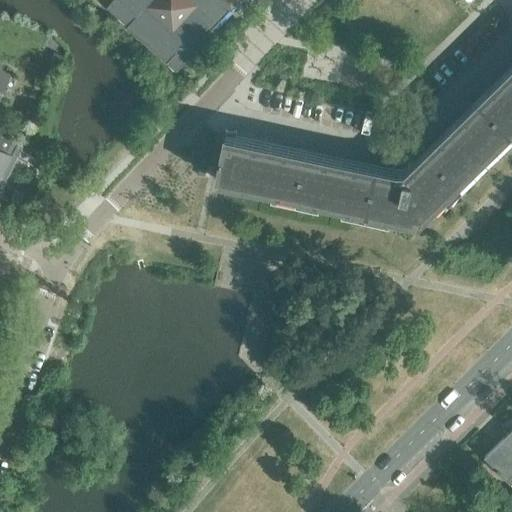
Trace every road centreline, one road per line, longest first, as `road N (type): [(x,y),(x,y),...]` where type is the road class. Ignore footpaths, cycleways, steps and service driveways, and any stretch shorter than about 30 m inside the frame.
road 1 (residential): [(511,46),(399,154),(237,121),(208,98)]
road 2 (secondary): [(351,511),(511,350)]
road 3 (residential): [(57,256),(208,98)]
road 4 (residential): [(0,440),(57,256)]
road 5 (residential): [(208,98),(303,0)]
